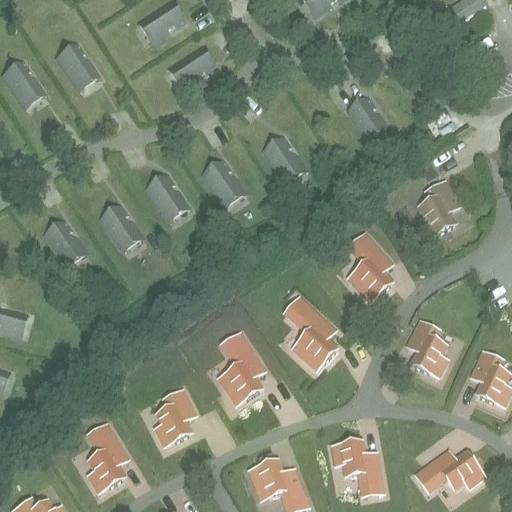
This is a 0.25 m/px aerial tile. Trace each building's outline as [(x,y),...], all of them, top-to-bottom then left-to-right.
[(301,0),(315,20),(346,0),(301,0)] [(479,0),(472,0),(443,19),(452,33),(487,11),(479,0)] [(153,47),(185,26),(171,5),(139,26),(153,47)] [(79,94),(100,80),(78,48),(57,62),(79,94)] [(183,93),(215,72),(202,51),(169,72),(183,93)] [(25,111),(45,97),(24,65),(3,79),(25,111)] [(370,148),(391,135),(369,102),(348,116),(370,148)] [(286,188),(307,174),(285,142),(264,156),(286,188)] [(226,211),(246,197),(225,165),(204,179),(226,211)] [(169,225),(190,211),(168,179),(147,193),(169,225)] [(428,244),(457,230),(450,216),(459,212),(446,186),(425,196),(431,208),(420,214),(425,225),(420,227),(428,244)] [(123,256),(144,242),(122,210),(101,224),(123,256)] [(67,272),(88,257),(66,225),(45,240),(67,272)] [(365,270),(356,278),(364,288),(358,293),(371,308),(393,288),(384,278),(392,270),(373,249),(358,262),(365,270)] [(0,336),(20,342),(27,318),(0,310),(0,336)] [(308,338),(299,348),(308,356),(303,362),(317,376),(337,355),(327,345),(335,336),(314,316),(300,331),(308,338)] [(408,352),(419,357),(413,369),(439,383),(449,365),(442,361),(447,350),(436,344),(440,336),(422,327),(408,352)] [(234,389),(227,394),(238,411),(262,395),(255,383),(265,377),(249,352),(232,363),(238,372),(227,379),(234,389)] [(506,407),(510,409),(511,403),(511,398),(510,398),(511,394),(504,391),(509,380),(498,375),(502,365),(484,357),(473,383),(484,388),(478,401),(504,413),(506,407)] [(0,398),(0,399),(9,375),(0,371),(0,398)] [(164,430),(157,434),(166,452),(191,439),(185,426),(196,421),(183,395),(165,404),(170,414),(158,419),(164,430)] [(96,477),(89,481),(100,498),(125,483),(118,471),(128,465),(113,440),(96,450),(101,459),(90,466),(96,477)] [(362,446),(333,452),(337,471),(345,470),(347,482),(360,480),(362,490),(377,487),(380,499),(384,499),(381,486),(376,458),(364,460),(362,446)] [(426,473),(416,481),(419,485),(429,477),(438,490),(446,484),(454,494),(464,487),(469,493),(485,481),(468,458),(457,466),(450,456),(426,473)] [(278,465),(250,476),(258,494),(265,492),(270,503),(282,499),(285,508),(304,501),(294,474),(282,478),(278,465)] [(31,502),(14,511),(62,511),(60,509),(56,511),(52,511),(47,504),(37,511),(31,502)]
